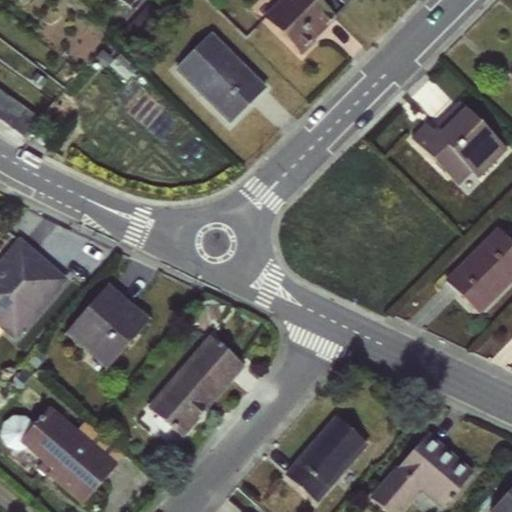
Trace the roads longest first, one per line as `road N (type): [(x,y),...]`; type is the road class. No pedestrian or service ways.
road 1 (residential): [(456,0),(236,220)]
road 2 (residential): [(339,324),(179,511)]
road 3 (residential): [(182,236),(0,153)]
road 4 (residential): [(339,324),(511,404)]
